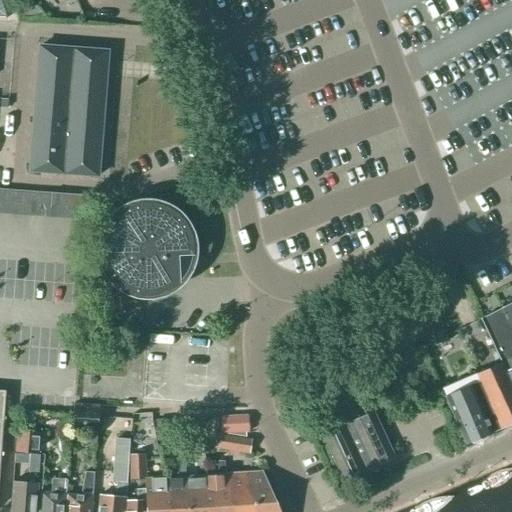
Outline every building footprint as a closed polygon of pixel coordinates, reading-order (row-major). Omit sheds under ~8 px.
[(29,19),(42,14),(30,0),(14,6),(19,19),(27,17),(29,19)] [(97,177),(107,52),(39,47),(29,172),(97,177)] [(180,283),(182,281),(177,259),(192,256),(193,252),(193,248),(192,244),(191,240),(190,236),(189,233),(187,229),(185,226),(183,222),(180,219),(178,216),(174,214),(171,212),(168,210),(164,208),(160,207),(156,205),(153,205),(149,204),(145,204),(141,205),(137,205),(133,206),(129,208),(125,209),(122,211),(119,214),(115,216),(113,219),(110,222),(108,225),(106,229),(104,232),(103,236),(101,240),(101,244),(100,248),(100,252),(101,256),(101,260),(102,264),(103,268),(105,271),(107,275),(109,278),(112,281),(115,284),(118,287),(121,289),(124,291),(128,293),(132,294),(135,295),(139,296),(143,297),(147,297),(151,297),(155,296),(159,295),(163,294),(167,292),(170,290),(173,288),(177,286),(180,283)] [(511,304),(502,309),(511,332),(511,304)] [(501,308),(479,320),(494,352),(504,372),(511,368),(511,332),(502,309),(501,308)] [(501,430),(511,425),(511,390),(504,372),(494,352),(479,320),(456,332),(475,376),(501,430)] [(112,348),(114,328),(98,327),(96,347),(112,348)] [(465,445),(501,430),(475,376),(442,390),(458,429),(465,445)] [(349,382),(315,398),(326,420),(331,418),(336,429),(360,418),(354,407),(359,404),(349,382)] [(98,428),(99,409),(73,408),(72,427),(98,428)] [(343,482),(395,458),(373,412),(360,418),(336,429),(322,436),(343,482)] [(247,416),(219,418),(220,433),(247,437),(247,432),(248,432),(247,416)] [(172,420),(156,421),(157,443),(172,443),(172,420)] [(15,453),(39,456),(39,454),(36,454),(38,434),(16,432),(15,453)] [(248,454),(251,441),(221,436),(219,449),(248,454)] [(99,495),(97,511),(124,511),(125,501),(128,461),(130,441),(116,440),(113,482),(117,482),(115,497),(99,495)] [(38,474),(39,456),(15,453),(14,462),(28,463),(28,473),(38,474)] [(129,480),(142,480),(142,461),(128,461),(129,480)] [(225,511),(223,475),(225,475),(224,462),(217,462),(218,475),(204,476),(206,511),(225,511)] [(90,511),(94,474),(85,473),(80,497),(67,496),(65,511),(90,511)] [(244,474),(245,511),(279,511),(262,473),(244,474)] [(225,511),(245,511),(244,474),(225,475),(223,475),(225,511)] [(186,511),(206,511),(204,476),(184,477),(186,511)] [(35,511),(37,485),(19,483),(20,477),(13,477),(10,511),(35,511)] [(164,511),(186,511),(184,477),(163,479),(164,511)] [(64,511),(67,480),(51,479),(50,494),(40,493),(39,511),(64,511)] [(146,511),(164,511),(163,479),(144,480),(145,489),(146,511)] [(124,511),(146,511),(145,489),(136,489),(136,501),(125,501),(124,511)]
